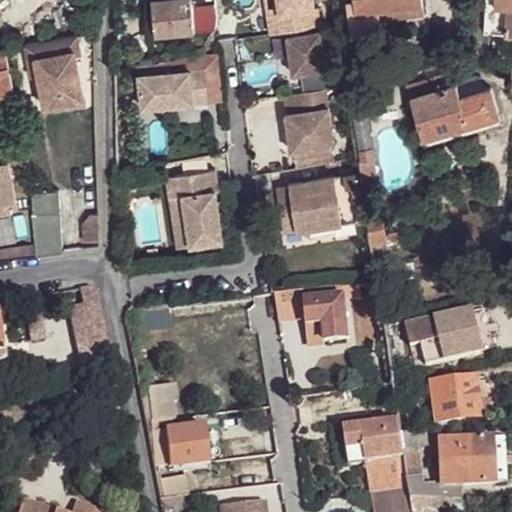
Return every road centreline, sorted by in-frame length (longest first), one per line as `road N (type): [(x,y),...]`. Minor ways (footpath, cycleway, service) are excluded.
road 1 (unclassified): [(101,267),(109,250),(106,0)]
road 2 (unclassified): [(101,267),(150,511)]
road 3 (unclassified): [(298,511),(267,323)]
